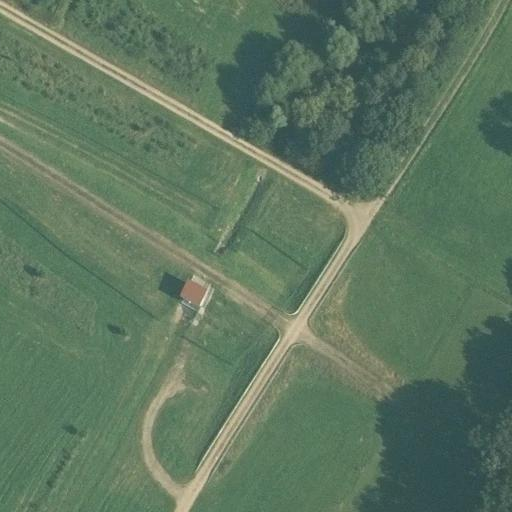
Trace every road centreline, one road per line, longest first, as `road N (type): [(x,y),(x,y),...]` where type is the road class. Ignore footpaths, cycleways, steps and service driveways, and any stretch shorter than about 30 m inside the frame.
road 1 (track): [(501,0),(181,511)]
road 2 (track): [(367,215),(0,14)]
